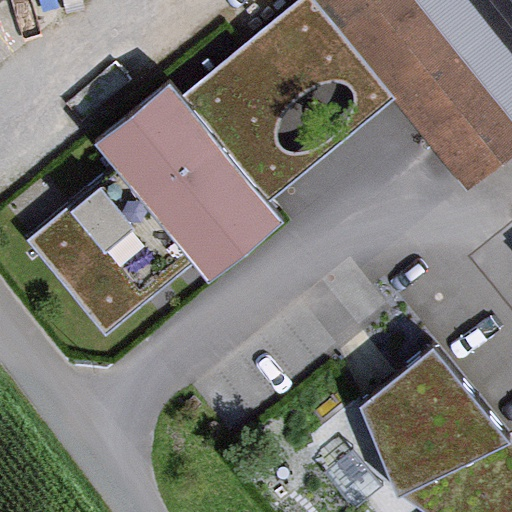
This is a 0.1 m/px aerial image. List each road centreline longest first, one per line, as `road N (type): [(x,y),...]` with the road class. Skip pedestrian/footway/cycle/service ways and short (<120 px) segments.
road 1 (track): [(86,425),(210,323),(511,192)]
road 2 (unclassified): [(149,511),(0,309)]
road 3 (track): [(176,0),(0,142)]
